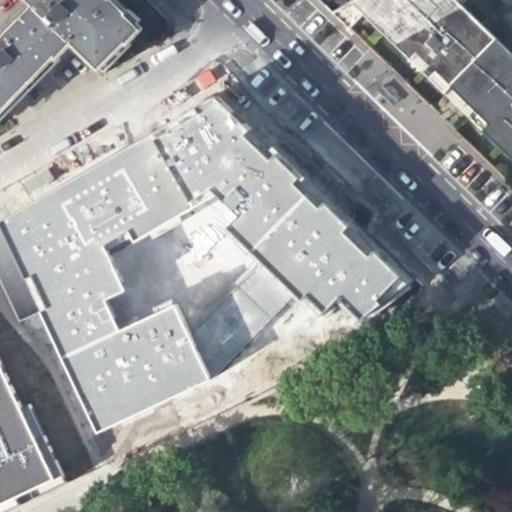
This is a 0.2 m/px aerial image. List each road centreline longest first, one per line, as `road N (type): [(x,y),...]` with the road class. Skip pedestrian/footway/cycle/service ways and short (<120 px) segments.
road 1 (secondary): [(511,270),(246,13)]
road 2 (residential): [(246,13),(0,166)]
